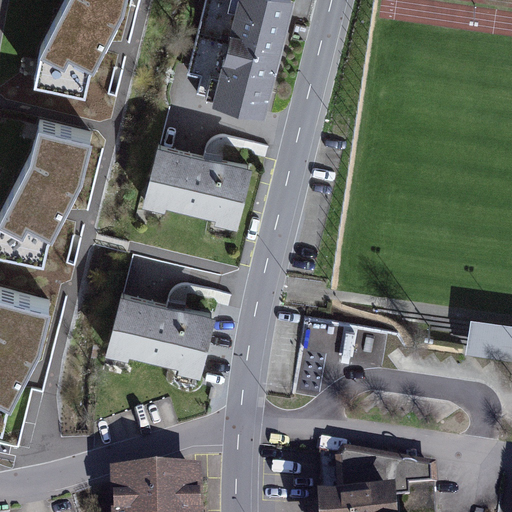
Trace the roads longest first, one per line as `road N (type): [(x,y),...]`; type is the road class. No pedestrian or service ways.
road 1 (residential): [(332,0),(264,279),(239,424)]
road 2 (residential): [(239,424),(511,462)]
road 3 (residential): [(0,486),(239,424)]
